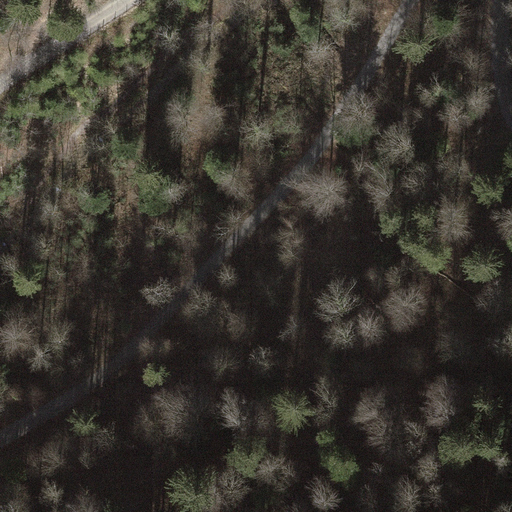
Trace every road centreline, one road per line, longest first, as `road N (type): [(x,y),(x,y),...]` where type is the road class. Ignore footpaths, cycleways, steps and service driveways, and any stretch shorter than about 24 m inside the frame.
road 1 (track): [(415,0),(316,160),(212,258),(140,341),(0,452)]
road 2 (track): [(0,91),(132,0)]
